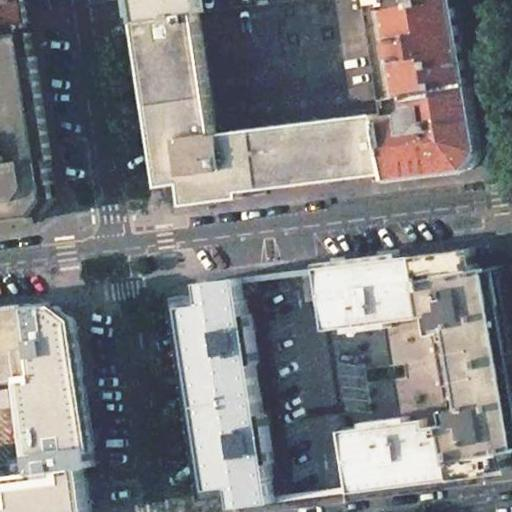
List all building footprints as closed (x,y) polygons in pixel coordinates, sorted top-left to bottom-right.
[(0,0),(0,26),(29,23),(25,0),(0,0)] [(136,0),(140,22),(200,13),(204,12),(202,0),(390,0),(391,4),(411,0),(136,0)] [(389,6),(384,6),(385,10),(389,9),(391,16),(392,26),(394,36),(385,38),(386,43),(395,42),(398,57),(399,64),(404,96),(410,95),(471,84),(456,0),(411,0),(391,4),(390,4),(389,3),(388,3),(389,6)] [(200,13),(140,22),(165,185),(187,182),(189,204),(246,197),(245,190),(266,188),(371,175),(389,173),(381,121),(379,114),(218,134),(200,13)] [(0,226),(38,222),(38,217),(45,206),(51,198),(56,198),(29,23),(0,26),(0,226)] [(406,117),(381,121),(389,173),(390,179),(464,169),(482,145),(471,84),(410,95),(412,108),(406,117)] [(434,175),(408,178),(409,186),(435,184),(434,175)] [(479,247),(420,255),(430,315),(430,317),(449,424),(458,478),(511,471),(511,319),(503,265),(482,269),(479,247)] [(319,274),(323,298),(328,330),(346,327),(347,332),(391,327),(390,322),(430,317),(430,315),(420,255),(318,268),(319,274)] [(323,298),(319,274),(304,276),(307,301),(310,300),(323,298)] [(277,502),(251,334),(243,280),(242,278),(202,282),(205,303),(184,306),(198,398),(212,489),(233,486),(236,507),(277,502)] [(31,304),(9,307),(0,307),(0,511),(91,511),(89,492),(86,467),(96,466),(94,456),(93,448),(95,448),(85,384),(75,319),(64,311),(57,306),(50,307),(49,303),(31,305),(31,304)] [(353,492),(458,478),(449,424),(428,427),(427,419),(410,421),(409,416),(364,422),(364,427),(344,430),(353,492)]
